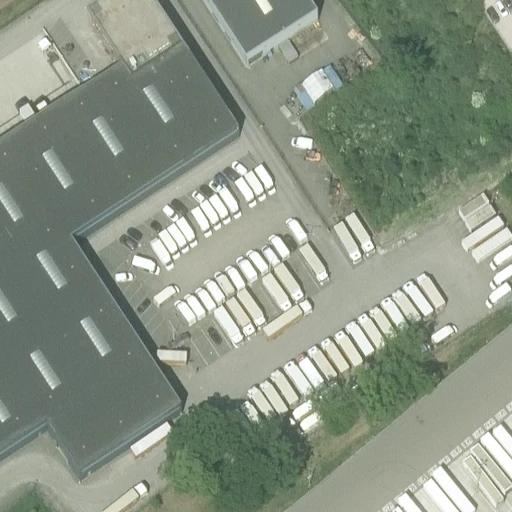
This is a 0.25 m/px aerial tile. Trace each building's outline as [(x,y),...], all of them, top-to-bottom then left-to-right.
[(117,0),(102,10),(107,18),(90,29),(130,89),(0,173),(0,463),(46,434),(79,484),(181,417),(71,250),(238,140),(146,0),(117,0)] [(199,0),(245,71),(317,24),(301,0),(199,0)] [(308,113),(345,92),(333,70),(295,91),(308,113)] [(511,511),(511,415),(388,511),(511,511)] [(126,503),(114,511),(133,511),(134,511),(126,503)]
